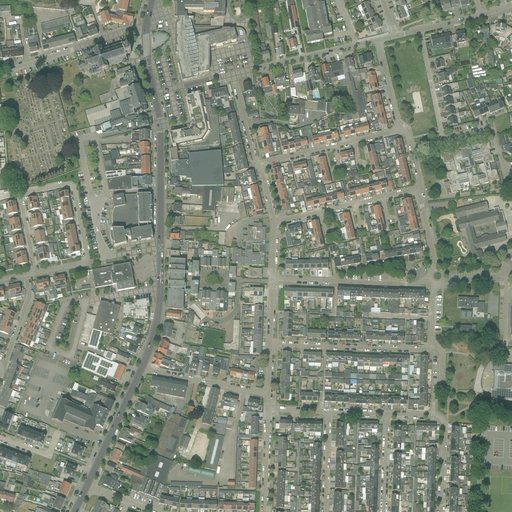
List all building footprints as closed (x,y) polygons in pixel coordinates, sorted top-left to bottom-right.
[(108,0),(119,2),(119,5),(115,4),(114,10),(116,11),(116,12),(124,14),(125,12),(127,13),(129,0),(108,0)] [(224,19),(224,0),(174,0),(174,7),(175,7),(174,18),(187,18),(187,14),(184,14),(184,9),(203,9),(203,13),(215,13),(215,15),(214,15),(214,19),(211,19),(210,26),(224,27),(224,19)] [(303,0),(304,5),(302,5),(303,10),(305,10),(307,17),(309,16),(310,21),(308,22),(309,30),(311,30),(312,32),(309,33),(309,32),(304,33),(305,36),(306,36),(307,42),(310,41),(310,44),(320,42),(320,40),(323,39),(322,34),(327,33),(327,35),(332,34),(330,26),(328,26),(327,21),(325,21),(324,16),(326,16),(324,6),(322,6),(322,3),(320,4),(318,0),(303,0)] [(439,0),(440,1),(442,9),(443,11),(446,10),(447,11),(450,10),(450,7),(455,6),(453,0),(443,0),(442,0),(439,0)] [(453,0),(455,6),(460,4),(461,7),(462,8),(465,7),(464,6),(469,5),(468,2),(469,1),(469,0),(453,0)] [(279,10),(278,1),(269,1),(270,10),(279,10)] [(403,1),(395,4),(396,6),(398,6),(399,9),(402,7),(402,8),(406,6),(403,1)] [(369,8),(368,5),(369,5),(368,2),(360,6),(363,11),(369,8)] [(78,6),(68,5),(70,10),(73,9),(76,16),(71,18),(76,34),(78,42),(90,37),(87,29),(78,6)] [(294,6),(287,7),(290,23),(297,22),(294,6)] [(83,7),(83,9),(84,10),(83,11),(86,18),(93,15),(90,8),(89,9),(89,8),(90,8),(89,7),(83,7)] [(397,13),(395,14),(396,16),(404,13),(402,8),(402,7),(399,9),(396,10),(395,10),(397,13)] [(133,16),(124,14),(116,12),(115,17),(109,16),(107,13),(100,16),(104,26),(111,23),(122,25),(127,26),(127,23),(129,23),(129,22),(132,22),(133,16)] [(373,19),(372,16),(374,15),(373,13),(365,16),(367,22),(370,20),(373,19)] [(406,18),(404,13),(396,16),(397,18),(398,18),(400,21),(406,18)] [(381,22),(380,20),(378,20),(377,17),(373,19),(370,20),(372,25),(381,22)] [(244,41),(244,40),(245,39),(245,37),(245,36),(245,35),(245,34),(244,32),(244,31),(243,31),(242,30),(241,29),(240,29),(238,29),(224,29),(224,27),(210,26),(194,26),(193,22),(194,18),(187,18),(174,18),(174,22),(178,22),(178,25),(176,24),(176,39),(176,47),(176,54),(178,60),(178,62),(183,81),(209,75),(209,72),(209,57),(209,56),(208,56),(208,57),(207,54),(208,53),(209,53),(210,52),(209,51),(240,43),(241,43),(242,42),(244,41)] [(382,24),(381,22),(372,25),(373,26),(369,27),(371,33),(375,32),(375,31),(381,28),(380,25),(382,24)] [(89,29),(87,29),(90,37),(98,34),(96,28),(93,23),(89,24),(90,28),(89,29)] [(265,24),(267,39),(273,38),(271,23),(265,24)] [(499,38),(500,27),(501,26),(496,25),(497,25),(490,26),(492,38),(496,37),(499,38)] [(505,40),(511,29),(505,26),(501,26),(500,27),(499,38),(501,38),(505,40)] [(482,44),(490,42),(487,27),(484,27),(482,27),(482,28),(479,28),(480,30),(476,31),(478,37),(481,36),(482,44)] [(455,35),(451,36),(453,50),(458,49),(458,44),(466,42),(464,32),(463,32),(463,31),(459,32),(459,33),(455,33),(455,35)] [(290,34),(285,35),(286,38),(287,38),(288,41),(288,45),(290,45),(291,49),(294,49),(295,49),(296,49),(296,48),(297,48),(294,36),(291,37),(290,34)] [(442,45),(443,50),(452,48),(449,34),(430,38),(432,47),(442,45)] [(35,40),(28,41),(29,46),(30,53),(38,52),(36,45),(39,44),(38,35),(34,36),(35,40)] [(73,35),(67,37),(69,44),(75,43),(73,35)] [(69,44),(67,37),(61,38),(63,46),(69,44)] [(63,46),(61,38),(54,40),(56,48),(63,46)] [(56,48),(54,40),(48,42),(50,49),(56,48)] [(15,57),(23,56),(21,44),(20,41),(14,42),(14,45),(13,45),(14,50),(15,57)] [(50,49),(48,42),(42,43),(44,51),(50,49)] [(79,65),(78,66),(79,69),(80,70),(83,69),(84,70),(89,73),(89,74),(89,75),(90,75),(91,75),(91,76),(91,75),(92,75),(93,75),(93,76),(94,76),(94,75),(95,75),(97,74),(98,74),(98,73),(100,73),(101,73),(102,76),(105,75),(103,70),(104,70),(107,69),(108,69),(109,69),(109,68),(108,68),(107,67),(111,66),(111,67),(112,66),(111,66),(115,65),(115,64),(117,64),(118,63),(118,64),(119,64),(119,63),(122,62),(122,63),(122,64),(123,64),(124,64),(124,65),(125,65),(125,64),(126,64),(127,64),(126,64),(127,62),(128,62),(127,62),(127,61),(127,60),(128,60),(127,60),(127,59),(129,59),(128,56),(126,57),(126,56),(127,56),(127,55),(130,54),(130,55),(131,54),(130,54),(131,53),(130,53),(129,48),(130,48),(129,47),(128,48),(128,47),(128,48),(125,49),(125,48),(124,48),(125,47),(125,45),(122,45),(122,44),(121,44),(121,45),(118,45),(117,45),(117,46),(116,46),(113,47),(113,46),(113,47),(112,47),(111,47),(110,48),(109,47),(109,48),(107,49),(106,49),(105,49),(105,50),(102,51),(102,49),(102,48),(101,49),(101,48),(101,49),(94,51),(93,50),(91,51),(90,51),(86,53),(86,52),(86,53),(84,54),(84,53),(83,54),(84,54),(83,55),(84,55),(84,57),(81,62),(82,64),(79,65)] [(261,46),(257,47),(258,54),(260,53),(261,61),(270,59),(268,52),(268,51),(266,52),(264,44),(260,45),(261,46)] [(14,50),(13,45),(7,45),(7,47),(7,50),(8,58),(15,57),(14,50)] [(495,64),(492,51),(487,52),(490,65),(491,65),(491,68),(495,67),(494,65),(495,64)] [(436,65),(435,65),(436,69),(437,68),(437,69),(445,67),(444,63),(445,62),(446,60),(451,59),(450,54),(437,57),(438,61),(435,62),(436,65)] [(370,55),(358,58),(360,66),(367,64),(368,69),(369,68),(370,68),(373,68),(371,63),(372,63),(370,55)] [(355,71),(354,67),(353,67),(351,59),(344,61),(346,69),(347,69),(347,73),(351,72),(355,71)] [(355,91),(352,78),(351,74),(348,74),(347,73),(347,69),(346,69),(344,61),(341,62),(344,75),(353,114),(358,113),(359,112),(355,91)] [(327,65),(321,66),(323,73),(324,80),(322,81),(323,84),(329,83),(329,84),(330,84),(331,84),(331,83),(331,82),(330,78),(337,77),(338,81),(342,80),(341,76),(344,75),(341,62),(328,65),(328,66),(327,66),(327,65)] [(129,68),(123,70),(116,73),(117,76),(125,74),(126,77),(123,78),(124,82),(119,83),(120,88),(137,83),(133,71),(131,72),(129,68)] [(314,68),(308,70),(309,75),(310,77),(311,77),(312,82),(315,81),(319,80),(320,80),(318,75),(317,75),(316,72),(315,72),(314,68)] [(440,83),(449,82),(448,77),(455,73),(454,69),(439,72),(440,75),(438,75),(438,76),(438,79),(439,79),(440,83)] [(301,71),(292,73),(295,83),(305,81),(305,73),(301,74),(301,71)] [(368,80),(369,84),(376,83),(374,72),(364,75),(365,80),(368,80)] [(276,77),(277,79),(275,80),(276,88),(283,87),(286,87),(284,75),(276,77)] [(270,87),(269,85),(268,79),(267,79),(266,79),(265,79),(265,80),(262,80),(263,83),(260,83),(261,91),(265,90),(265,94),(269,93),(267,87),(270,87)] [(247,84),(243,85),(245,93),(246,93),(247,98),(255,97),(254,87),(251,88),(250,83),(247,84)] [(378,89),(376,83),(369,84),(367,85),(368,91),(378,89)] [(442,90),(441,90),(442,97),(443,97),(451,95),(450,90),(457,87),(456,83),(441,86),(442,90)] [(147,105),(144,95),(140,86),(138,86),(127,90),(130,99),(125,101),(119,103),(120,107),(123,117),(124,119),(129,117),(128,115),(130,114),(133,113),(133,112),(134,111),(135,115),(139,113),(145,111),(147,111),(145,106),(147,105)] [(481,87),(467,92),(468,96),(482,90),(481,87)] [(225,89),(218,90),(220,98),(221,102),(221,100),(225,99),(225,102),(228,102),(225,89)] [(220,98),(218,90),(211,92),(212,99),(205,100),(206,104),(209,103),(210,105),(217,104),(217,103),(221,102),(220,98)] [(366,110),(361,90),(355,91),(359,112),(364,111),(366,110)] [(213,116),(211,109),(210,105),(209,103),(206,104),(207,109),(204,109),(200,94),(200,93),(198,93),(191,95),(191,96),(187,97),(186,97),(186,98),(188,104),(187,104),(188,105),(189,111),(189,112),(191,118),(191,119),(192,123),(188,130),(183,131),(183,130),(183,131),(177,132),(176,132),(170,134),(170,133),(169,133),(170,134),(172,145),(172,146),(173,149),(177,149),(188,148),(209,146),(220,145),(219,130),(218,126),(217,114),(213,116)] [(376,93),(370,95),(371,97),(372,97),(374,103),(381,101),(379,95),(377,96),(376,93)] [(444,100),(443,100),(445,107),(445,106),(453,105),(453,104),(452,100),(459,97),(458,93),(451,95),(443,97),(444,100)] [(499,111),(504,109),(499,98),(496,99),(497,101),(495,102),(499,111)] [(317,111),(317,103),(313,102),(308,102),(305,102),(299,100),(299,106),(302,106),(302,105),(304,105),(304,110),(317,111)] [(489,100),(485,102),(486,105),(486,106),(489,113),(489,115),(494,113),(491,104),(489,100)] [(374,103),(371,104),(372,110),(373,110),(382,107),(381,101),(374,103)] [(485,102),(480,104),(484,115),(489,113),(486,106),(486,105),(485,102)] [(494,113),(499,111),(495,102),(491,104),(494,113)] [(334,113),(335,103),(326,103),(326,113),(328,117),(334,113)] [(446,110),(445,110),(447,116),(455,114),(454,110),(461,107),(460,103),(453,104),(453,105),(445,106),(446,110)] [(480,104),(479,104),(480,106),(476,108),(475,106),(479,117),(484,115),(480,104)] [(475,106),(470,108),(474,119),(479,117),(475,106)] [(298,116),(299,107),(291,107),(291,111),(289,111),(289,113),(289,116),(298,116)] [(119,110),(109,113),(112,120),(121,117),(119,110)] [(448,119),(447,119),(449,126),(457,124),(456,120),(466,116),(466,112),(455,114),(447,116),(448,119)] [(385,120),(384,113),(374,116),(374,117),(374,121),(375,122),(385,120)] [(110,122),(103,125),(103,126),(104,127),(105,130),(106,133),(112,130),(111,128),(112,127),(125,122),(125,123),(127,122),(128,122),(130,122),(131,123),(132,123),(132,124),(132,128),(133,128),(135,128),(139,127),(148,126),(148,121),(147,121),(146,118),(145,118),(145,117),(143,117),(143,114),(136,116),(129,117),(124,119),(123,117),(122,117),(109,122),(110,122)] [(387,126),(385,120),(375,122),(369,123),(371,133),(375,133),(374,126),(379,124),(380,128),(386,126),(387,126)] [(369,131),(367,122),(360,123),(363,133),(369,131)] [(310,126),(306,128),(310,142),(313,142),(314,144),(320,143),(318,136),(312,137),(310,126)] [(302,138),(299,139),(301,147),(302,147),(302,148),(304,148),(304,147),(308,146),(307,143),(310,142),(306,128),(300,130),(302,138)] [(337,132),(330,133),(332,140),(338,139),(338,136),(341,135),(339,128),(336,129),(337,132)] [(132,144),(135,144),(136,144),(136,142),(140,142),(140,141),(149,141),(149,131),(140,131),(132,133),(132,144)] [(268,134),(261,136),(262,142),(272,140),(270,134),(268,134)] [(390,138),(391,142),(394,141),(395,148),(402,146),(401,140),(398,140),(397,136),(390,138)] [(301,147),(299,139),(299,138),(293,139),(293,142),(295,149),(296,149),(298,149),(298,148),(301,147)] [(273,146),(272,140),(262,142),(264,148),(273,146)] [(289,150),(287,143),(286,140),(280,141),(283,152),(289,150)] [(480,150),(471,152),(472,157),(490,153),(489,148),(490,148),(489,143),(488,143),(488,142),(484,143),(484,144),(479,145),(480,150)] [(189,161),(188,152),(209,150),(209,146),(188,148),(177,149),(173,149),(173,150),(170,150),(171,162),(174,162),(189,161)] [(242,146),(231,149),(233,154),(244,152),(242,146)] [(275,153),(273,146),(264,148),(265,155),(275,153)] [(404,152),(402,146),(395,148),(393,148),(395,154),(404,152)] [(465,149),(460,150),(461,151),(463,160),(468,158),(470,168),(474,167),(473,162),(472,157),(471,152),(470,149),(467,150),(466,150),(465,149)] [(354,161),(352,151),(346,153),(348,162),(349,165),(351,164),(350,162),(354,161)] [(456,151),(451,152),(451,153),(456,171),(459,170),(461,170),(459,164),(458,164),(457,161),(463,160),(461,151),(458,152),(456,152),(456,151)] [(221,164),(221,160),(221,159),(220,152),(189,154),(190,161),(189,161),(174,162),(174,177),(180,177),(186,178),(186,180),(192,180),(192,187),(198,187),(204,187),(217,187),(223,187),(223,181),(221,164)] [(244,152),(233,154),(234,160),(245,158),(244,152)] [(404,152),(395,154),(396,160),(398,160),(404,158),(405,158),(404,152)] [(348,162),(346,153),(339,154),(342,164),(348,162)] [(442,155),(441,156),(442,159),(443,159),(444,163),(444,164),(449,163),(451,172),(456,171),(451,153),(449,154),(447,155),(447,153),(442,155)] [(491,157),(490,153),(472,157),(473,162),(482,160),(483,164),(484,164),(489,163),(493,162),(492,157),(491,157)] [(246,164),(245,158),(234,160),(236,166),(246,164)] [(318,159),(319,165),(319,166),(326,164),(325,158),(318,159)] [(381,164),(379,158),(376,158),(369,160),(371,166),(378,165),(381,164)] [(406,165),(404,158),(398,160),(399,166),(406,165)] [(305,162),(299,164),(300,171),(301,175),(304,175),(303,170),(307,169),(305,162)] [(489,163),(484,164),(488,182),(489,182),(491,181),(493,181),(493,182),(498,181),(498,179),(499,178),(498,175),(497,175),(496,171),(491,172),(489,163)] [(248,169),(246,164),(236,166),(237,172),(248,169)] [(328,170),(326,164),(319,166),(319,165),(316,166),(318,172),(328,170)] [(482,174),(477,175),(479,184),(482,183),(484,183),(484,184),(489,183),(489,182),(488,182),(484,164),(483,164),(479,165),(480,171),(481,171),(482,174)] [(470,168),(465,169),(466,173),(468,178),(469,183),(470,186),(473,186),(474,185),(475,186),(480,185),(479,184),(477,175),(472,177),(470,168)] [(123,178),(123,174),(122,172),(122,171),(113,172),(105,173),(107,181),(107,180),(123,178)] [(246,173),(246,176),(243,177),(244,180),(255,177),(253,171),(246,173)] [(451,172),(446,173),(448,178),(449,178),(449,179),(450,182),(468,178),(466,173),(460,175),(457,175),(456,171),(451,172)] [(151,187),(150,177),(143,178),(135,178),(135,176),(134,176),(126,177),(123,178),(107,180),(108,191),(142,190),(141,187),(151,187)] [(179,183),(180,177),(174,177),(170,177),(170,181),(169,181),(169,186),(186,187),(191,187),(191,184),(179,183)] [(410,183),(409,177),(402,179),(400,179),(401,185),(403,185),(410,183)] [(451,187),(450,187),(451,192),(452,192),(452,193),(456,192),(455,191),(461,190),(460,185),(469,183),(468,178),(450,182),(451,185),(451,187)] [(286,187),(285,180),(283,181),(276,182),(277,189),(278,189),(284,187),(285,187),(286,187)] [(341,189),(335,190),(336,193),(338,200),(344,199),(344,198),(346,197),(343,182),(340,183),(341,189)] [(381,190),(387,189),(386,182),(379,183),(381,190)] [(363,194),(361,187),(360,185),(354,186),(354,189),(355,189),(356,196),(363,194)] [(323,190),(326,203),(326,204),(327,204),(328,204),(329,203),(329,202),(332,202),(330,195),(327,195),(325,186),(321,187),(322,189),(323,190)] [(197,196),(198,187),(192,187),(191,187),(186,187),(186,190),(182,190),(175,189),(174,197),(181,197),(181,195),(197,196)] [(216,203),(217,188),(217,187),(204,187),(202,211),(210,212),(210,216),(215,216),(215,215),(215,213),(216,203)] [(233,204),(234,189),(217,188),(216,203),(233,204)] [(56,191),(56,195),(57,200),(59,200),(69,198),(68,192),(63,193),(62,190),(56,191)] [(290,199),(289,192),(280,195),(281,201),(290,199)] [(318,198),(317,195),(317,194),(311,195),(313,206),(320,205),(318,198)] [(33,199),(28,200),(27,200),(28,205),(38,203),(37,198),(39,198),(38,195),(32,196),(33,199)] [(115,229),(116,230),(112,230),(111,230),(111,234),(110,234),(110,235),(110,237),(110,238),(111,240),(111,242),(112,245),(112,244),(114,247),(114,248),(126,244),(125,239),(125,238),(125,237),(127,238),(129,239),(131,239),(131,243),(137,243),(137,242),(141,242),(146,241),(151,240),(153,240),(153,239),(151,227),(150,227),(150,224),(151,224),(152,224),(152,222),(152,217),(152,216),(151,212),(151,207),(151,203),(151,202),(151,197),(151,195),(150,195),(123,195),(112,197),(113,202),(114,202),(114,204),(114,208),(114,210),(113,212),(112,214),(112,216),(112,217),(112,219),(112,221),(113,223),(113,225),(114,227),(115,229)] [(313,206),(311,195),(305,197),(307,208),(313,206)] [(261,204),(260,198),(253,200),(250,200),(251,203),(250,203),(250,204),(245,205),(246,208),(248,208),(248,207),(250,207),(254,206),(261,204)] [(290,199),(281,201),(282,207),(289,205),(293,204),(292,202),(293,202),(292,199),(291,199),(291,198),(290,199)] [(401,201),(403,207),(412,205),(410,199),(401,201)] [(7,210),(16,208),(15,202),(10,203),(9,200),(3,202),(0,202),(1,205),(6,204),(7,210)] [(39,209),(38,203),(28,205),(29,211),(35,210),(35,213),(42,211),(41,208),(39,209)] [(458,218),(459,222),(458,223),(460,230),(465,229),(473,261),(482,258),(481,251),(478,252),(478,248),(506,242),(504,235),(508,234),(502,212),(499,212),(498,208),(493,209),(494,211),(488,213),(486,203),(455,211),(457,219),(458,218)] [(253,213),(252,213),(253,216),(253,217),(261,215),(263,215),(262,211),(263,211),(262,210),(263,209),(263,207),(262,207),(261,204),(254,206),(255,212),(253,213)] [(190,210),(190,209),(190,206),(181,205),(174,205),(173,213),(180,213),(181,210),(190,210)] [(289,205),(282,207),(284,213),(286,213),(291,212),(294,211),(293,208),(290,208),(289,205)] [(413,211),(412,205),(403,207),(404,213),(413,211)] [(370,209),(371,215),(374,214),(381,213),(380,206),(370,209)] [(17,213),(16,208),(7,210),(8,215),(3,216),(3,219),(6,219),(12,217),(12,214),(17,213)] [(41,220),(43,220),(42,211),(35,213),(36,215),(31,217),(32,222),(41,220)] [(415,217),(413,211),(404,213),(405,217),(398,218),(398,219),(399,222),(400,221),(402,220),(402,221),(415,217)] [(72,219),(71,214),(63,215),(64,221),(62,221),(62,225),(69,223),(68,220),(72,219)] [(346,215),(339,216),(340,222),(343,222),(350,220),(349,214),(348,214),(346,215)] [(19,225),(19,221),(18,219),(13,220),(12,217),(6,219),(8,227),(10,226),(19,225)] [(182,226),(183,222),(184,222),(184,218),(173,217),(172,226),(179,226),(182,226)] [(416,224),(415,217),(402,221),(402,220),(400,221),(399,222),(400,228),(406,226),(405,222),(408,222),(409,225),(416,224)] [(42,226),(41,220),(32,222),(33,228),(38,227),(39,229),(45,228),(44,225),(42,226)] [(69,227),(69,223),(62,225),(63,228),(62,229),(63,234),(66,233),(75,231),(74,226),(69,227)] [(241,251),(241,250),(237,250),(237,248),(232,248),(232,263),(237,263),(241,263),(241,265),(246,265),(259,266),(264,266),(264,257),(264,256),(261,256),(261,247),(262,241),(265,241),(265,238),(265,228),(259,228),(260,224),(255,224),(253,224),(253,228),(248,228),(247,237),(243,237),(243,242),(242,246),(245,247),(245,251),(241,251)] [(418,230),(416,224),(409,225),(411,232),(418,230)] [(21,230),(19,225),(10,226),(11,232),(9,232),(9,235),(16,234),(15,231),(21,230)] [(377,226),(371,228),(372,231),(377,230),(378,233),(379,233),(386,231),(384,225),(377,226)] [(288,232),(284,232),(288,247),(292,246),(290,235),(295,234),(294,227),(288,228),(288,232)] [(321,233),(319,227),(312,229),(309,230),(311,236),(321,233)] [(46,231),(45,228),(39,229),(39,232),(34,233),(35,239),(45,237),(44,237),(43,232),(46,231)] [(187,233),(184,232),(176,232),(176,233),(170,233),(170,236),(169,236),(169,239),(170,239),(179,240),(179,241),(184,241),(185,237),(184,237),(184,236),(192,237),(192,232),(188,232),(187,233)] [(355,239),(353,232),(346,234),(348,240),(355,239)] [(23,241),(22,237),(22,236),(16,237),(16,234),(9,235),(10,238),(12,238),(14,243),(23,241)] [(47,236),(45,237),(35,239),(36,245),(42,244),(42,246),(48,245),(47,236)] [(324,246),(322,239),(315,241),(317,248),(324,246)] [(24,247),(24,245),(23,241),(14,243),(11,244),(12,249),(10,249),(11,253),(13,252),(19,251),(19,248),(23,247),(24,247)] [(170,251),(170,256),(179,257),(179,253),(188,253),(188,242),(183,241),(184,241),(179,241),(172,241),(171,249),(170,249),(170,251)] [(377,253),(380,252),(379,246),(378,242),(376,242),(377,250),(371,251),(372,262),(379,261),(377,253)] [(420,242),(417,243),(416,242),(414,242),(414,243),(416,254),(422,253),(420,242)] [(50,253),(49,248),(48,245),(42,246),(43,249),(37,250),(38,256),(48,254),(50,253)] [(401,245),(395,246),(395,247),(397,258),(404,256),(402,249),(401,245)] [(80,253),(79,247),(78,247),(69,249),(66,249),(67,255),(68,255),(69,258),(75,257),(75,254),(80,253)] [(226,256),(222,256),(221,267),(221,268),(225,268),(229,268),(230,249),(226,249),(226,256)] [(354,265),(360,264),(359,257),(359,256),(362,255),(361,249),(357,250),(358,254),(352,255),(352,258),(354,265)] [(207,267),(208,255),(203,255),(204,250),(198,250),(198,252),(201,252),(200,266),(203,266),(203,267),(207,267)] [(26,258),(25,254),(25,253),(20,254),(19,251),(13,252),(13,255),(16,255),(17,260),(26,258)] [(214,267),(215,251),(212,251),(212,255),(208,255),(207,267),(211,268),(211,267),(214,267)] [(49,259),(48,254),(38,256),(40,261),(45,260),(46,263),(52,262),(51,259),(49,259)] [(27,264),(26,258),(17,260),(18,265),(16,266),(16,269),(22,268),(22,265),(27,264)] [(185,261),(170,260),(169,265),(169,271),(169,275),(169,279),(168,290),(166,310),(187,311),(188,275),(195,276),(198,276),(199,263),(192,263),(185,262),(185,261)] [(131,264),(101,269),(92,271),(95,288),(116,285),(118,292),(134,289),(132,277),(133,276),(133,275),(132,274),(131,269),(133,268),(132,267),(132,266),(131,264)] [(248,278),(261,278),(262,276),(262,275),(261,275),(261,269),(252,269),(252,268),(248,268),(248,271),(247,271),(246,271),(246,272),(245,272),(245,273),(244,274),(244,275),(245,275),(245,276),(246,276),(247,277),(248,277),(248,278)] [(70,292),(68,281),(65,281),(64,277),(64,276),(62,276),(58,277),(60,286),(65,285),(67,293),(70,292)] [(61,289),(60,286),(58,277),(53,278),(54,284),(51,284),(52,290),(54,299),(57,299),(55,290),(61,289)] [(48,285),(47,280),(47,279),(42,280),(44,292),(48,291),(48,293),(49,293),(50,300),(54,299),(52,290),(51,284),(48,285)] [(44,292),(42,280),(36,282),(37,287),(34,288),(35,294),(44,292)] [(191,282),(191,283),(190,295),(197,296),(198,286),(198,287),(198,282),(194,282),(191,282)] [(20,290),(19,286),(19,285),(13,286),(15,295),(16,298),(21,297),(24,296),(23,290),(20,290)] [(15,295),(13,286),(8,287),(9,293),(6,293),(7,299),(10,299),(10,296),(15,295)] [(263,298),(263,290),(245,289),(244,297),(253,297),(253,304),(262,304),(262,298),(263,298)] [(371,298),(372,291),(362,290),(362,298),(362,299),(366,299),(366,307),(371,307),(371,298)] [(380,299),(381,291),(372,291),(371,298),(371,307),(380,307),(380,299)] [(390,299),(390,291),(381,291),(380,299),(380,307),(389,308),(390,299)] [(398,308),(399,300),(399,299),(399,291),(399,292),(390,291),(390,299),(389,308),(398,308)] [(220,304),(220,293),(220,292),(216,292),(216,293),(213,293),(212,312),(216,312),(216,304),(220,304)] [(465,312),(460,312),(460,318),(471,319),(472,307),(477,307),(477,313),(484,314),(484,303),(478,303),(478,298),(458,298),(458,308),(465,308),(465,312)] [(148,300),(145,301),(134,303),(134,304),(131,304),(131,305),(123,305),(123,318),(148,319),(148,312),(147,311),(147,308),(150,307),(148,300)] [(112,335),(120,308),(114,306),(114,305),(114,304),(113,304),(112,304),(111,304),(111,305),(100,302),(99,307),(96,317),(95,320),(94,323),(94,326),(93,329),(93,330),(102,333),(108,334),(112,335)] [(36,303),(34,308),(43,311),(46,313),(49,305),(44,306),(36,303)] [(371,313),(371,307),(366,307),(362,306),(362,316),(361,318),(366,318),(367,318),(368,313),(371,313)] [(43,311),(34,308),(32,313),(44,318),(46,313),(43,311)] [(7,311),(5,316),(14,320),(16,314),(11,313),(12,310),(10,309),(9,312),(7,311)] [(44,318),(32,313),(30,318),(39,321),(42,323),(44,318)] [(12,325),(14,320),(5,316),(2,315),(0,319),(0,320),(3,321),(12,325)] [(193,326),(194,321),(194,316),(191,315),(190,320),(186,319),(186,320),(185,325),(192,327),(193,326)] [(39,321),(30,318),(28,323),(40,328),(42,323),(39,321)] [(363,319),(363,333),(366,333),(365,341),(372,341),(372,331),(372,329),(369,329),(369,327),(366,327),(366,320),(363,319)] [(0,325),(10,330),(12,325),(3,321),(0,320),(0,325)] [(413,326),(413,330),(416,330),(423,330),(423,324),(422,324),(422,322),(416,322),(416,326),(413,326)] [(40,328),(28,323),(27,329),(35,332),(38,333),(40,328)] [(121,327),(120,331),(126,333),(136,336),(137,333),(141,334),(141,333),(142,333),(143,331),(142,331),(143,328),(139,326),(139,325),(132,323),(131,325),(132,325),(131,327),(134,328),(133,331),(121,327)] [(164,323),(163,330),(172,332),(173,325),(164,323)] [(0,331),(8,335),(10,330),(0,325),(0,331)] [(472,327),(470,327),(462,326),(457,326),(457,327),(455,326),(455,329),(456,329),(457,333),(456,333),(456,334),(461,334),(470,334),(476,334),(476,325),(472,325),(472,327)] [(204,334),(196,332),(197,328),(187,327),(184,342),(202,345),(204,334)] [(37,333),(35,332),(27,329),(25,334),(33,337),(36,338),(37,333)] [(98,350),(102,333),(93,330),(92,332),(91,335),(90,338),(90,341),(89,345),(88,348),(98,350)] [(172,334),(172,332),(163,330),(161,337),(174,340),(175,335),(172,334)] [(124,338),(126,333),(120,331),(117,337),(120,338),(119,340),(126,342),(130,344),(131,344),(139,347),(142,340),(136,338),(134,342),(127,339),(124,338)] [(37,338),(36,338),(33,337),(25,334),(23,339),(31,342),(32,342),(31,342),(35,343),(37,338)] [(29,347),(31,342),(32,342),(23,339),(21,344),(29,347)] [(162,340),(160,348),(171,352),(178,354),(180,348),(168,344),(168,342),(162,340)] [(230,350),(239,351),(239,342),(232,342),(230,344),(230,350)] [(139,348),(139,347),(131,344),(130,344),(128,348),(125,347),(124,349),(121,348),(119,352),(126,354),(127,351),(136,354),(139,348)] [(17,345),(15,351),(24,355),(26,349),(17,345)] [(198,356),(193,355),(190,369),(197,371),(199,361),(202,362),(205,348),(200,347),(198,356)] [(171,352),(160,348),(158,352),(170,356),(171,355),(170,355),(171,352)] [(22,361),(24,355),(15,351),(13,357),(22,361)] [(232,356),(238,356),(237,362),(239,362),(239,360),(240,356),(238,356),(238,355),(239,352),(233,351),(232,352),(232,356)] [(106,375),(120,381),(125,368),(118,365),(112,362),(112,363),(87,352),(80,369),(105,379),(106,375)] [(108,352),(105,359),(112,362),(114,358),(116,359),(115,360),(127,364),(128,364),(128,363),(129,362),(128,361),(130,357),(118,353),(117,356),(108,352)] [(155,354),(153,359),(169,366),(173,367),(174,364),(170,363),(165,361),(166,358),(163,357),(157,355),(155,354)] [(20,366),(22,361),(13,357),(11,363),(12,364),(13,364),(20,367),(20,366)] [(215,357),(212,374),(218,375),(219,370),(222,371),(223,371),(223,370),(226,370),(226,372),(229,360),(215,357)] [(201,372),(208,373),(209,365),(212,366),(214,360),(204,358),(201,372)] [(169,366),(153,359),(151,365),(159,368),(160,365),(168,368),(169,366)] [(21,367),(20,366),(20,367),(13,364),(12,364),(10,370),(19,373),(21,367)] [(511,365),(492,365),(491,374),(492,374),(492,376),(491,376),(491,388),(492,388),(492,390),(490,390),(491,390),(490,399),(511,400),(511,365)] [(250,368),(250,369),(248,380),(254,381),(256,369),(250,368)] [(17,379),(19,373),(10,370),(8,376),(17,379)] [(15,385),(17,379),(8,376),(6,382),(15,385)] [(157,393),(163,394),(173,396),(184,399),(187,383),(152,377),(151,386),(158,388),(157,393)] [(107,389),(110,390),(115,392),(118,386),(101,379),(99,385),(104,387),(103,388),(107,390),(107,389)] [(12,391),(15,385),(6,382),(4,388),(12,391)] [(10,397),(12,391),(4,388),(1,394),(10,397)] [(214,413),(220,391),(212,388),(206,410),(214,413)] [(86,402),(109,412),(110,412),(114,402),(97,394),(96,394),(95,396),(93,395),(92,395),(90,395),(89,396),(88,397),(78,393),(76,397),(76,398),(86,402)] [(0,399),(8,403),(10,397),(1,394),(0,397),(0,399)] [(63,420),(93,433),(96,426),(98,426),(101,428),(102,428),(109,412),(86,402),(84,405),(90,407),(89,409),(74,402),(60,396),(50,419),(62,424),(63,420)] [(229,408),(232,397),(226,396),(224,402),(221,401),(220,409),(223,410),(223,407),(229,408)] [(236,406),(238,398),(232,397),(229,408),(235,409),(232,418),(228,418),(227,421),(227,422),(226,425),(232,426),(234,422),(236,415),(238,408),(236,407),(236,406)] [(172,408),(152,400),(150,404),(160,409),(170,413),(172,408)] [(259,402),(254,401),(249,400),(247,408),(243,407),(242,412),(246,413),(251,413),(251,409),(252,409),(257,410),(259,402)] [(426,404),(426,401),(419,401),(411,401),(410,401),(408,401),(408,405),(417,405),(417,411),(423,411),(423,408),(426,408),(426,407),(427,407),(427,405),(427,404),(426,404)] [(158,413),(160,409),(150,404),(148,403),(146,406),(140,404),(137,411),(144,414),(147,415),(149,411),(153,412),(154,412),(154,411),(158,413)] [(210,426),(214,413),(206,410),(205,410),(201,424),(210,426)] [(4,412),(2,418),(13,422),(15,416),(4,412)] [(246,413),(246,418),(248,418),(248,424),(258,424),(258,421),(259,421),(259,419),(258,418),(256,418),(256,413),(251,413),(246,413)] [(172,463),(172,461),(188,421),(169,414),(156,448),(153,455),(172,463)] [(133,425),(141,429),(144,422),(146,423),(148,419),(141,416),(139,419),(136,418),(133,425)] [(11,427),(13,422),(2,418),(1,423),(0,422),(0,423),(11,427)] [(285,422),(285,429),(291,429),(291,434),(290,438),(291,438),(294,438),(294,434),(294,429),(295,429),(295,424),(291,424),(292,422),(285,422)] [(303,432),(303,422),(297,422),(297,424),(295,424),(295,429),(300,429),(300,432),(303,432)] [(0,428),(9,432),(11,427),(0,423),(0,428)] [(371,423),(371,430),(377,430),(377,433),(381,433),(382,426),(377,426),(378,423),(371,423)] [(216,471),(224,438),(226,429),(231,429),(232,426),(226,425),(223,425),(216,424),(213,435),(213,437),(205,469),(209,470),(214,471),(216,471)] [(461,425),(459,425),(454,424),(454,428),(451,428),(451,434),(462,434),(462,428),(461,428),(461,425)] [(22,437),(26,427),(21,425),(17,435),(22,437)] [(27,439),(31,429),(26,427),(22,437),(27,439)] [(123,428),(121,434),(129,437),(130,435),(133,436),(134,434),(139,436),(140,432),(132,429),(131,431),(123,428)] [(32,441),(36,431),(31,429),(27,439),(32,441)] [(37,443),(41,433),(41,432),(40,434),(36,432),(36,431),(32,441),(37,443)] [(46,435),(41,433),(37,443),(42,445),(46,435)] [(128,439),(129,437),(121,434),(119,439),(131,444),(132,441),(128,439)] [(186,449),(190,439),(183,436),(179,447),(186,449)] [(73,442),(70,448),(82,453),(84,449),(81,447),(81,445),(73,442)] [(115,448),(125,453),(130,455),(132,451),(125,448),(125,446),(118,443),(115,448)] [(462,446),(461,446),(450,446),(450,448),(449,448),(449,449),(449,451),(449,452),(450,452),(454,452),(454,455),(459,456),(460,452),(458,452),(458,449),(461,449),(462,446)] [(147,450),(146,452),(149,453),(153,455),(156,448),(152,447),(150,452),(147,450)] [(82,453),(70,448),(68,455),(76,458),(77,456),(81,458),(82,453)] [(136,457),(139,450),(134,448),(131,455),(136,457)] [(115,449),(112,455),(127,462),(128,460),(122,457),(121,457),(122,453),(115,449)] [(6,462),(10,452),(5,450),(1,460),(6,462)] [(355,455),(355,451),(352,450),(346,450),(346,453),(352,454),(353,454),(352,459),(355,459),(355,455)] [(11,464),(15,454),(10,452),(6,462),(11,464)] [(392,455),(392,458),(393,458),(393,461),(404,461),(404,459),(400,459),(400,455),(406,455),(406,453),(403,453),(395,452),(395,455),(393,455),(392,455)] [(16,466),(20,455),(15,454),(11,464),(16,466)] [(21,467),(25,457),(20,455),(16,466),(21,467)] [(112,455),(110,460),(117,464),(119,461),(120,461),(119,462),(126,465),(126,464),(130,465),(131,463),(127,462),(112,455)] [(161,492),(162,490),(163,490),(164,486),(173,463),(172,463),(153,455),(154,455),(148,470),(146,475),(141,486),(138,484),(135,492),(139,493),(139,492),(158,500),(161,492)] [(451,458),(450,464),(458,465),(460,465),(461,456),(459,456),(454,455),(453,458),(451,458)] [(30,459),(25,457),(21,467),(26,469),(30,459)] [(74,465),(65,461),(63,468),(75,473),(77,468),(73,467),(74,465)] [(112,473),(119,476),(120,473),(114,470),(116,466),(108,463),(105,470),(112,473)] [(141,486),(145,476),(141,474),(123,466),(122,471),(132,475),(129,481),(134,483),(138,484),(141,486)] [(215,472),(189,466),(187,474),(214,480),(215,472)] [(73,477),(75,473),(63,468),(59,478),(63,479),(64,479),(67,480),(68,478),(69,478),(70,476),(73,477)] [(41,474),(38,482),(41,483),(42,480),(49,483),(50,482),(51,479),(47,478),(47,475),(44,474),(41,473),(41,474)] [(118,478),(116,477),(111,475),(109,479),(107,478),(103,485),(113,490),(118,478)] [(453,486),(459,486),(460,480),(457,479),(457,477),(450,476),(450,478),(449,478),(448,479),(448,481),(449,482),(453,482),(453,486)] [(27,487),(28,488),(31,480),(27,478),(26,477),(23,486),(27,487)] [(52,482),(52,484),(56,485),(61,488),(63,489),(64,488),(66,489),(66,490),(68,491),(71,485),(65,483),(63,482),(62,484),(57,482),(56,483),(54,482),(54,483),(53,482),(53,483),(52,482)] [(404,493),(404,485),(392,484),(392,491),(395,491),(395,493),(402,493),(404,493)] [(56,485),(54,489),(60,491),(59,493),(60,494),(66,496),(68,491),(66,490),(66,489),(64,488),(63,489),(61,488),(56,485)] [(459,495),(459,486),(453,486),(453,489),(448,489),(447,492),(448,492),(449,492),(449,495),(459,495)] [(346,492),(344,492),(340,491),(340,494),(333,493),(333,499),(344,500),(344,495),(346,495),(346,492)] [(25,496),(19,493),(16,500),(23,502),(25,496)] [(401,496),(402,493),(395,493),(395,495),(391,495),(391,501),(398,502),(398,496),(401,496)] [(43,494),(41,499),(44,500),(44,499),(44,498),(49,500),(55,503),(57,504),(58,503),(60,504),(60,505),(62,506),(65,500),(59,497),(57,497),(56,499),(50,497),(43,494)] [(44,500),(43,501),(48,503),(53,506),(52,508),(54,509),(60,511),(62,506),(60,505),(60,504),(58,503),(57,504),(55,503),(49,500),(44,498),(44,499),(44,500)] [(98,501),(95,508),(103,511),(107,511),(109,507),(106,505),(98,501)] [(295,511),(296,503),(293,503),(287,503),(276,502),(276,508),(283,509),(283,506),(287,506),(290,507),(290,511),(295,511)]
